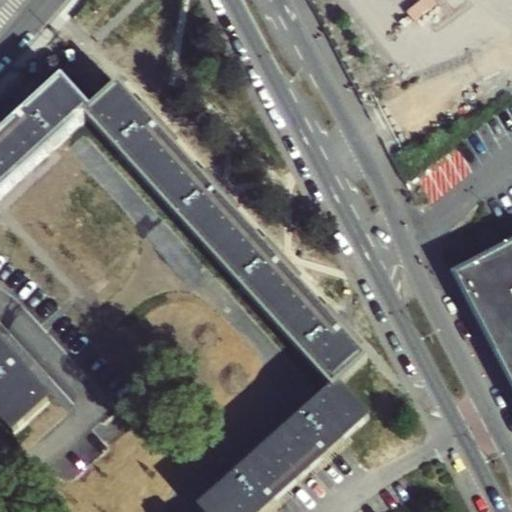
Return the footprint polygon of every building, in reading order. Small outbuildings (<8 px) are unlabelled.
[(63,82),(0,139),(0,198),(92,114),(63,82)] [(119,89),(92,114),(339,385),(366,361),(119,89)] [(511,247),(455,277),(511,385),(511,247)] [(0,351),(0,418),(14,433),(48,404),(0,351)] [(201,511),(202,511),(264,511),(368,417),(339,385),(201,511)] [(69,499),(81,511),(102,511),(139,478),(116,455),(69,499)]
